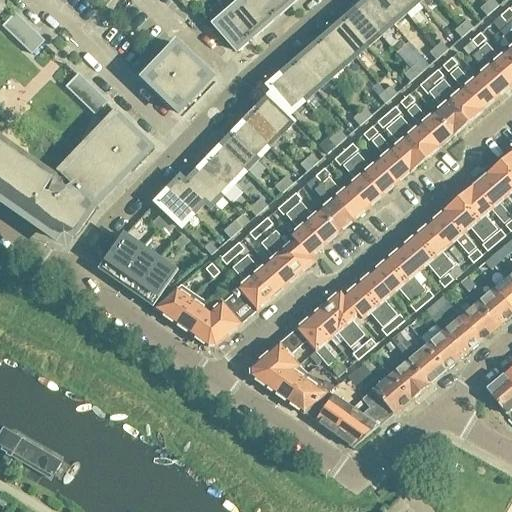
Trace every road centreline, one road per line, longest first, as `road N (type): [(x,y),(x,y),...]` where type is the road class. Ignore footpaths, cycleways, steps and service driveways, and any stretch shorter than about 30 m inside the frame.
road 1 (residential): [(210,377),(468,171),(475,136),(511,105)]
road 2 (residential): [(69,275),(184,144),(338,0)]
road 3 (residential): [(210,377),(69,275)]
road 4 (residential): [(333,466),(210,377)]
road 5 (residential): [(333,466),(361,475),(445,409)]
